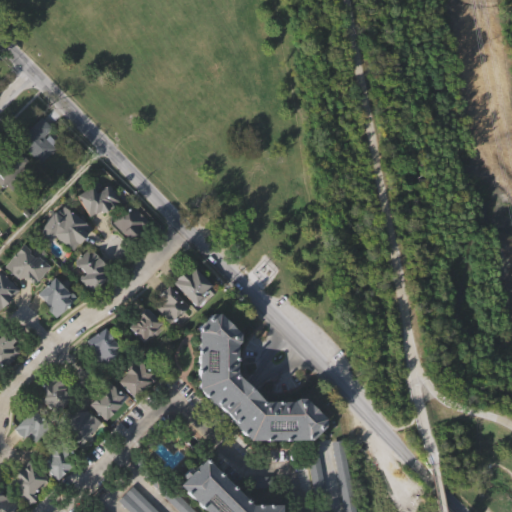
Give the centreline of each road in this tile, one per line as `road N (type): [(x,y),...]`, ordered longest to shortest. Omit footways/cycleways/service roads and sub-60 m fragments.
road 1 (residential): [(462,511),(0,41)]
road 2 (residential): [(183,228),(64,329),(0,397)]
